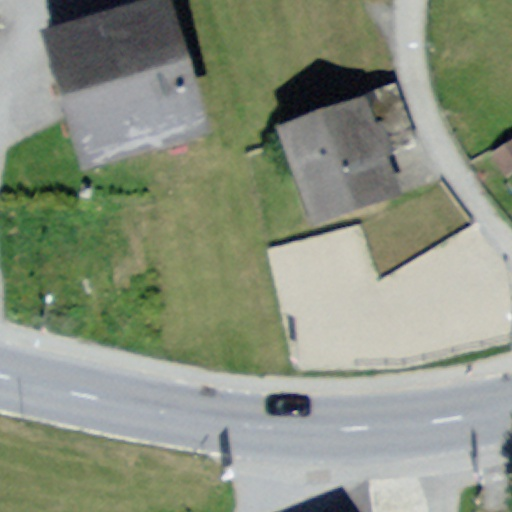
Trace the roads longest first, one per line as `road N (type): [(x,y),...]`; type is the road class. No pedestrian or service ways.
road 1 (primary): [(310,432),(156,413),(0,376)]
road 2 (residential): [(511,236),(427,120),(399,0)]
road 3 (primary): [(511,412),(310,432)]
